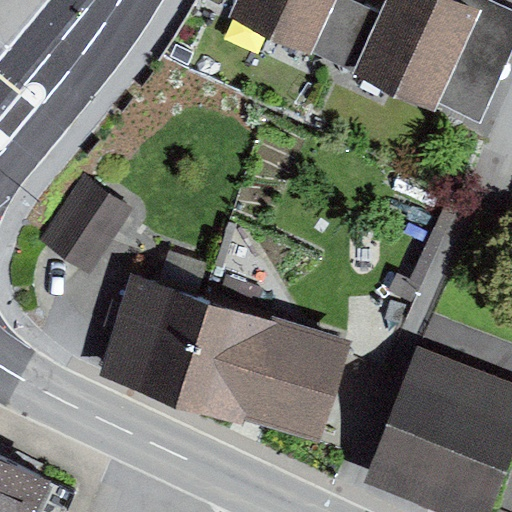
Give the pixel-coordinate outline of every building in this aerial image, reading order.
[(230,0),(230,1),(313,38),(329,0),(230,0)] [(382,5),(370,0),(329,0),(313,38),(357,59),(382,5)] [(480,0),(384,0),(382,5),(357,59),(437,96),(480,0)] [(511,46),(511,8),(493,0),(480,0),(437,96),(480,116),(511,46)] [(83,174),(43,239),(92,269),(132,204),(83,174)] [(135,265),(103,369),(178,392),(212,283),(200,279),(206,260),(172,250),(165,274),(135,265)] [(221,286),(212,283),(178,392),(252,413),(283,307),(260,300),(264,287),(224,275),(221,286)] [(354,329),(283,307),(252,413),(323,433),(354,329)] [(511,377),(420,342),(368,476),(461,511),(490,511),(511,455),(511,377)] [(0,511),(29,511),(53,461),(0,436),(0,511)]
